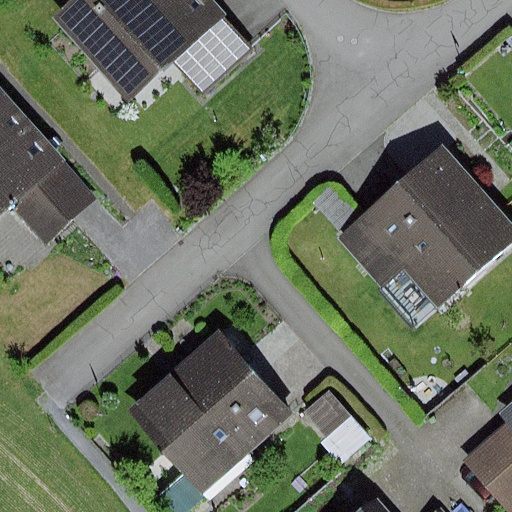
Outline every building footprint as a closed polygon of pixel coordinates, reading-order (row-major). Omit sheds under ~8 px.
[(214,0),(83,0),(60,21),(135,107),(184,66),(234,23),(214,0)] [(259,51),(234,23),(184,66),(208,95),(259,51)] [(0,92),(0,227),(17,213),(46,248),(96,207),(0,92)] [(511,216),(452,148),(346,240),(387,288),(410,268),(446,309),(511,251),(511,216)] [(335,187),(317,203),(343,231),(360,215),(335,187)] [(227,336),(139,410),(211,496),(299,422),(227,336)] [(335,393),(311,412),(350,459),(374,439),(335,393)] [(511,511),(511,423),(468,461),(511,511)]
